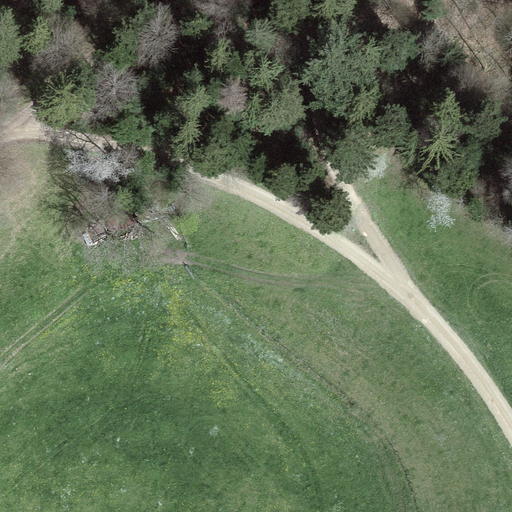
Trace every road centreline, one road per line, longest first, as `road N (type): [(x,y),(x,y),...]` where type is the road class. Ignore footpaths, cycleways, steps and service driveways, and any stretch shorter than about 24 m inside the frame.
road 1 (unclassified): [(28,129),(159,154),(262,195),(395,281),(511,427)]
road 2 (track): [(304,0),(308,92),(326,159),(395,281)]
road 3 (unclassified): [(181,0),(28,129)]
